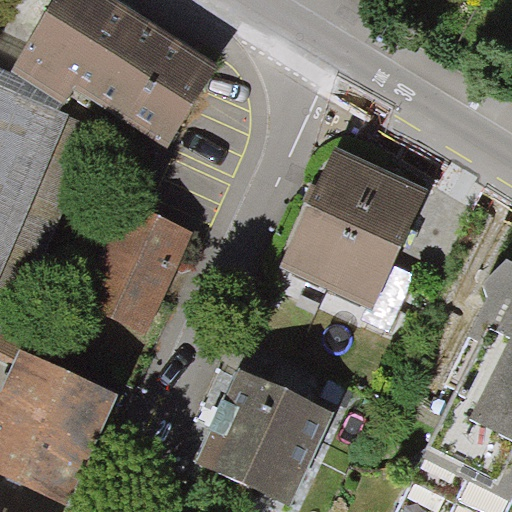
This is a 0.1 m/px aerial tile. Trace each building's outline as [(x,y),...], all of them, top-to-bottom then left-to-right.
[(168,149),(219,66),(109,0),(63,0),(19,74),(66,102),(73,91),(168,149)] [(0,289),(66,122),(0,95),(0,289)] [(326,294),(371,178),(332,162),(284,276),(326,294)] [(371,178),(326,294),(371,313),(420,199),(371,178)] [(93,313),(147,333),(185,233),(132,213),(93,313)] [(511,268),(509,268),(487,287),(494,304),(472,348),(481,353),(398,511),(453,511),(466,488),(511,506),(511,268)] [(0,477),(70,508),(119,397),(21,354),(0,401),(0,477)] [(193,474),(283,511),(289,511),(328,422),(231,382),(193,474)]
